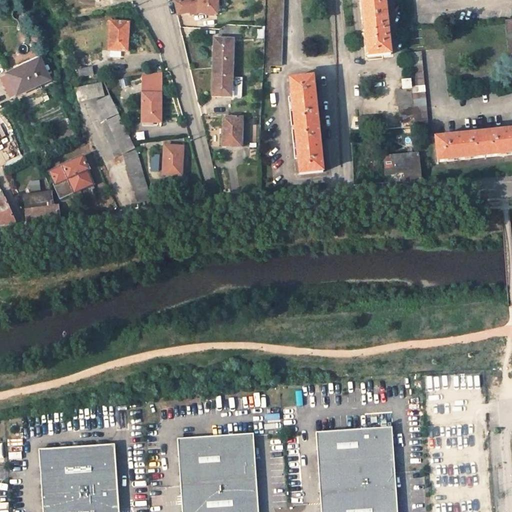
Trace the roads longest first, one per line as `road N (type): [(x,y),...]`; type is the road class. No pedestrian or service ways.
road 1 (unclassified): [(511,189),(334,199),(0,247)]
road 2 (unknown): [(217,216),(155,0)]
road 3 (unknown): [(344,67),(350,198)]
road 4 (unknown): [(132,228),(90,112)]
